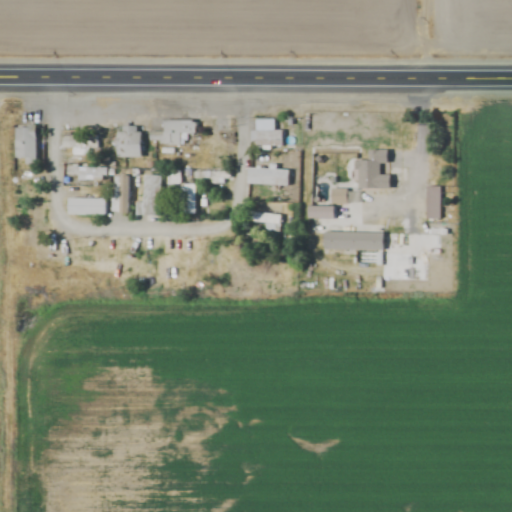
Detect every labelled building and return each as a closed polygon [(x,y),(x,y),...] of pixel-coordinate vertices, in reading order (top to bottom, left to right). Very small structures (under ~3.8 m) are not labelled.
[(182,136),(194,136),(194,122),(161,122),(161,133),(148,133),(148,145),(182,145),(182,136)] [(34,126),(13,126),(13,162),(22,162),(22,165),(34,165),(34,126)] [(139,158),(139,128),(117,128),(117,158),(139,158)] [(253,149),(281,149),(281,131),(253,131),(253,149)] [(95,135),(62,135),(62,149),(95,149),(95,135)] [(356,190),(383,190),(382,169),(379,169),(379,153),(368,153),(368,161),(355,161),(356,190)] [(105,168),(66,168),(66,180),(105,180),(105,168)] [(287,169),(246,169),(246,186),(287,186),(287,169)] [(188,183),(229,183),(229,172),(188,172),(188,183)] [(28,182),(28,174),(14,174),(14,182),(28,182)] [(158,217),(158,176),(142,176),(142,217),(158,217)] [(127,177),(115,177),(115,215),(127,215),(127,177)] [(185,214),(193,214),(193,185),(185,185),(185,214)] [(66,217),(105,217),(105,200),(66,200),(66,217)] [(280,216),(247,212),(246,225),(278,230),(280,216)] [(32,213),(24,213),(24,247),(32,247),(32,213)] [(382,234),(322,234),(322,250),(382,250),(382,234)]
